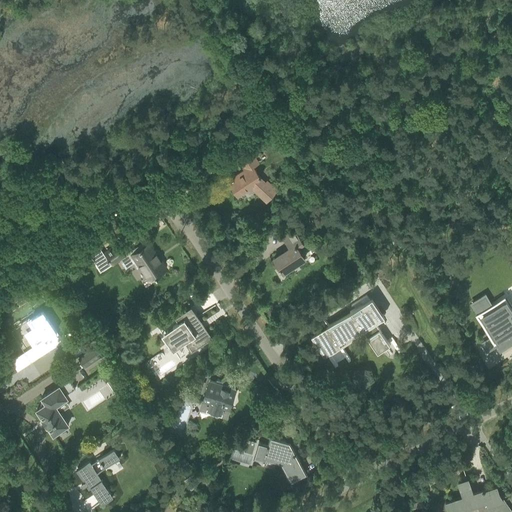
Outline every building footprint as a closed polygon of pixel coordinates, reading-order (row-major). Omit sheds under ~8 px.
[(239,158),(240,160),(246,169),(240,173),(242,175),(239,177),(237,175),(228,181),(237,195),(246,189),(245,187),(250,184),(258,191),(257,192),(266,200),(275,190),(266,182),(265,183),(259,178),(260,177),(259,175),(258,176),(251,164),(257,160),(251,151),(239,158)] [(285,212),(290,220),(297,215),(292,207),(285,212)] [(293,229),(291,231),(282,236),(289,247),(274,257),(283,272),(304,258),(297,246),(302,243),(293,229)] [(100,248),(90,254),(101,271),(110,265),(109,263),(112,261),(112,262),(120,257),(122,261),(132,255),(135,259),(133,261),(137,267),(139,265),(140,266),(142,265),(150,278),(155,275),(156,277),(157,276),(156,274),(166,268),(161,260),(159,260),(159,259),(158,259),(156,257),(157,256),(149,244),(147,245),(145,241),(143,243),(143,242),(139,244),(140,245),(123,255),(117,245),(106,252),(104,254),(100,248)] [(485,295),(472,303),(483,320),(484,319),(494,334),(491,336),(498,348),(511,339),(511,310),(510,308),(510,307),(504,298),(492,306),(490,303),(489,302),(485,295)] [(319,314),(280,340),(288,352),(311,337),(322,353),(324,356),(326,355),(335,367),(337,365),(329,353),(339,346),(341,345),(362,331),(373,347),(376,345),(375,345),(382,340),(387,347),(389,345),(374,322),(381,318),(384,316),(372,297),(369,299),(368,299),(362,303),(350,312),(328,326),(327,326),(319,314)] [(184,342),(191,352),(212,338),(191,305),(158,327),(173,349),(184,342)] [(326,323),(339,315),(334,306),(321,314),(326,323)] [(34,345),(23,352),(30,362),(49,350),(48,348),(52,346),(51,346),(54,344),(56,346),(62,341),(65,345),(63,346),(71,358),(86,349),(73,329),(60,337),(46,316),(47,315),(46,314),(45,314),(43,310),(31,317),(38,328),(27,335),(34,345)] [(115,321),(112,316),(106,319),(109,324),(115,321)] [(124,341),(119,335),(106,343),(110,350),(124,341)] [(401,351),(392,337),(389,339),(398,353),(401,351)] [(107,353),(101,344),(78,358),(84,368),(107,353)] [(195,379),(193,387),(196,388),(194,391),(202,393),(205,382),(195,379)] [(229,408),(235,388),(217,382),(210,379),(210,380),(202,401),(209,404),(207,410),(226,416),(229,408)] [(68,424),(55,405),(67,397),(65,395),(75,388),(69,380),(60,386),(59,385),(41,397),(43,399),(41,400),(41,402),(41,404),(41,406),(36,409),(42,418),(47,426),(47,425),(53,434),(56,432),(58,434),(66,428),(65,426),(68,424)] [(271,438),(268,446),(259,443),(255,457),(263,459),(262,461),(264,461),(266,457),(281,461),(287,472),(292,481),(306,473),(289,442),(271,438)] [(89,461),(76,469),(83,480),(86,485),(88,488),(90,487),(95,493),(95,494),(101,502),(101,503),(102,504),(113,497),(97,473),(111,463),(120,458),(113,449),(105,454),(98,459),(91,463),(89,461)] [(195,473),(189,477),(194,485),(200,480),(195,473)] [(188,476),(183,479),(190,490),(195,487),(188,476)] [(511,511),(498,492),(496,486),(484,490),(484,488),(472,492),(468,478),(458,481),(463,495),(445,501),(449,511),(467,506),(468,509),(477,506),(478,511),(479,511),(511,511)] [(421,500),(410,503),(412,508),(423,505),(421,500)]
